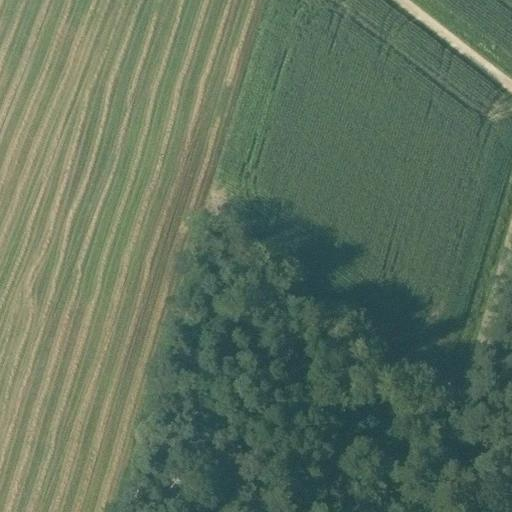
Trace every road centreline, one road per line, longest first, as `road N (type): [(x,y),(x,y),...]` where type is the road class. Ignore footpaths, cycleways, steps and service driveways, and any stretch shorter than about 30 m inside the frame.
road 1 (unclassified): [(431,511),(511,237)]
road 2 (track): [(406,0),(511,82)]
